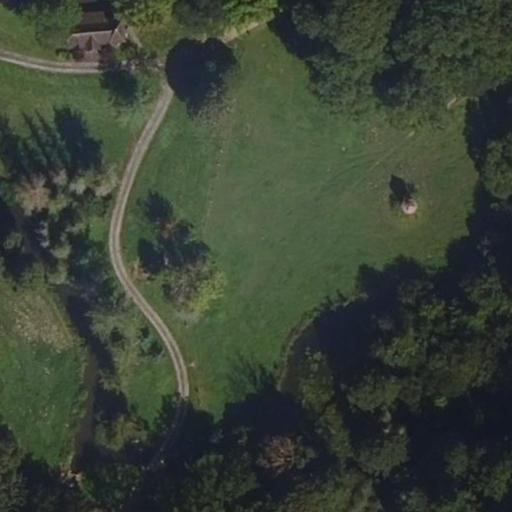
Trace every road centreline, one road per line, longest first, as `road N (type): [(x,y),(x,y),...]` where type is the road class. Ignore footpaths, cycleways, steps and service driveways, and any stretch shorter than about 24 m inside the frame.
road 1 (track): [(173,59),(167,99),(132,164),(112,234),(126,285),(167,335),(184,399),(172,438),(121,511)]
road 2 (track): [(303,0),(173,59),(58,65),(0,53)]
